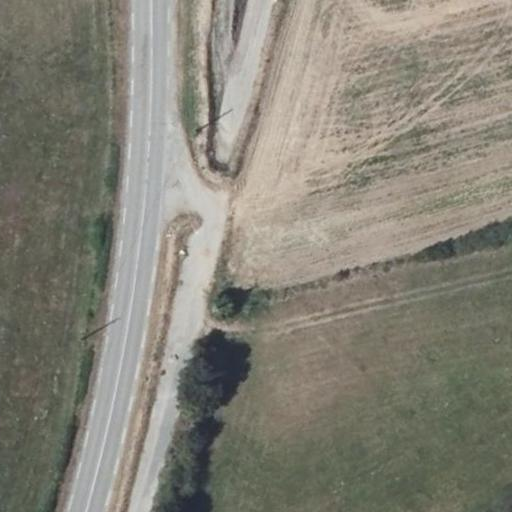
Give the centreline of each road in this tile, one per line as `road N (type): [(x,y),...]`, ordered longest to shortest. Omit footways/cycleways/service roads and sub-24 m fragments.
road 1 (primary): [(86,511),(138,256),(151,0)]
road 2 (track): [(139,511),(216,216),(209,207),(142,201)]
road 3 (track): [(259,0),(224,152)]
